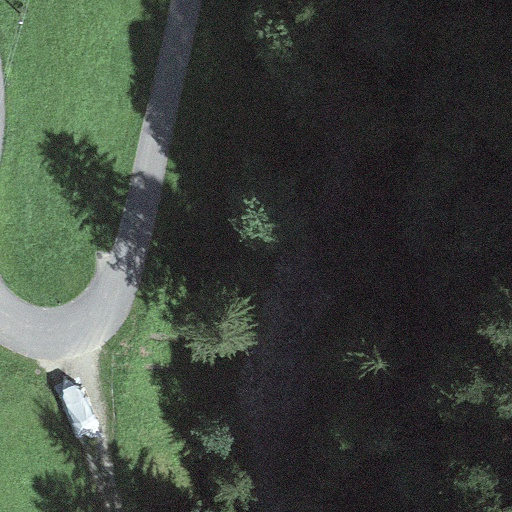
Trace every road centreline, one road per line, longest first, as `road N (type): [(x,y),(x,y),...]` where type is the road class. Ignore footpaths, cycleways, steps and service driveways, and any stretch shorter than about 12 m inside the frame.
road 1 (track): [(425,0),(426,105),(410,287),(414,469),(423,511)]
road 2 (unclassified): [(0,312),(38,330),(67,329),(107,305),(134,236),(186,0)]
